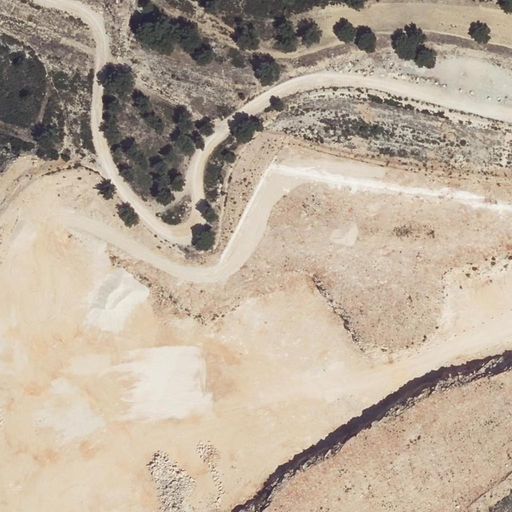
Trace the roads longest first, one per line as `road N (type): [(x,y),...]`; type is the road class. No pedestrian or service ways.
road 1 (track): [(209,268),(166,262),(110,205),(78,188),(48,194),(35,208),(11,284),(16,363),(38,412),(87,444),(146,442),(231,402),(386,382),(511,322)]
road 2 (track): [(30,0),(111,24),(119,71),(108,143),(156,220),(187,239),(200,232),(215,164),(236,135),(296,99),(392,88),(511,117)]
